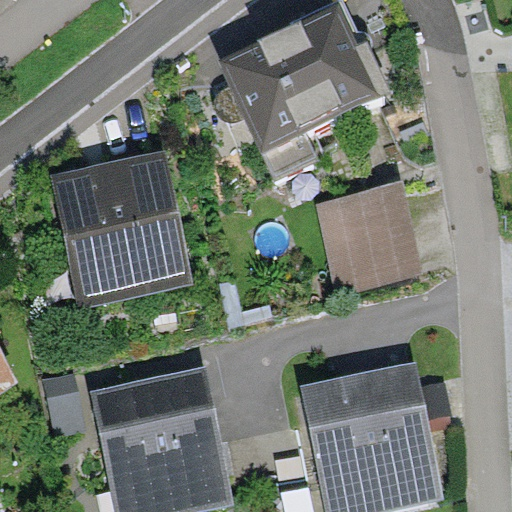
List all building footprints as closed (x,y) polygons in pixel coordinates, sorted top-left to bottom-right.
[(348,25),(226,81),(276,191),(319,172),(305,142),(384,106),(348,25)] [(186,175),(66,196),(88,320),(208,299),(186,175)] [(414,285),(395,198),(337,210),(355,298),(414,285)] [(0,403),(10,397),(0,381),(0,403)] [(415,382),(306,406),(325,491),(349,485),(355,511),(392,511),(442,501),(415,382)] [(73,384),(50,389),(60,438),(84,433),(73,384)] [(206,388),(97,410),(114,495),(138,490),(142,511),(206,511),(231,507),(206,388)]
